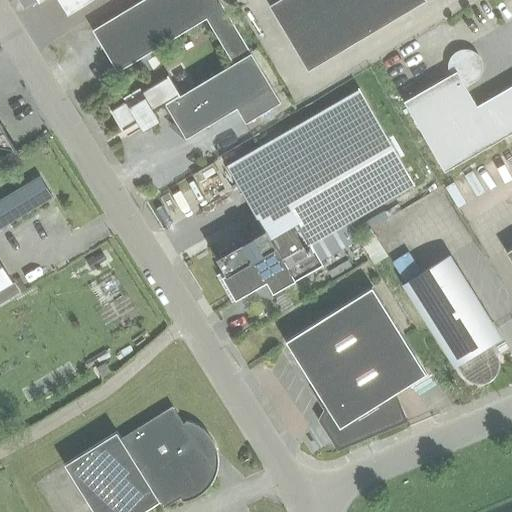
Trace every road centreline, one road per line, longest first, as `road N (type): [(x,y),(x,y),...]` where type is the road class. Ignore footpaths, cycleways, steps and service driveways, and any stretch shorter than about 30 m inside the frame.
road 1 (unclassified): [(317,491),(277,465),(0,14)]
road 2 (unclassified): [(317,491),(511,409)]
